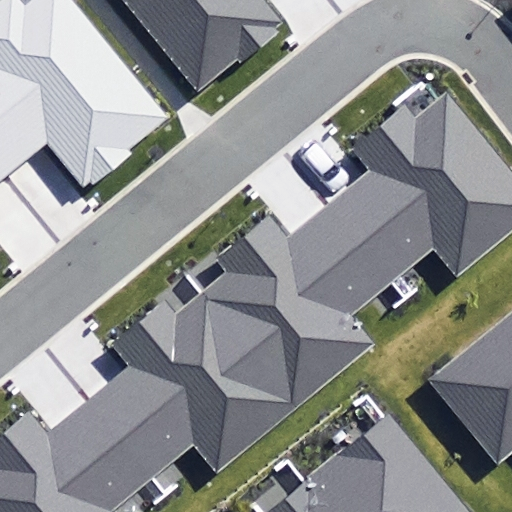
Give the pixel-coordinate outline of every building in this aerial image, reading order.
[(0,168),(7,177),(48,144),(82,186),(90,180),(94,186),(133,156),(128,150),(167,119),(71,0),(31,0),(24,6),(18,0),(1,0),(0,1),(0,168)] [(263,0),(123,0),(199,91),(238,59),(241,63),(280,32),(276,28),(283,23),(263,0)] [(369,169),(325,204),(389,285),(436,248),(460,278),(511,236),(511,170),(452,95),(420,120),(409,107),(355,151),(369,169)] [(228,272),(203,292),(296,409),(376,345),(352,315),(389,285),(325,204),(287,235),(271,215),(217,258),(228,272)] [(296,409),(203,292),(176,313),(167,301),(113,344),(129,364),(86,398),(150,479),(194,444),(216,471),(296,409)] [(511,312),(429,380),(499,465),(511,454),(511,312)] [(150,479),(86,398),(48,430),(31,409),(0,433),(0,511),(114,511),(112,509),(150,479)] [(291,495),(305,511),(467,511),(390,415),(291,495)] [(269,511),(305,511),(291,495),(269,511)]
